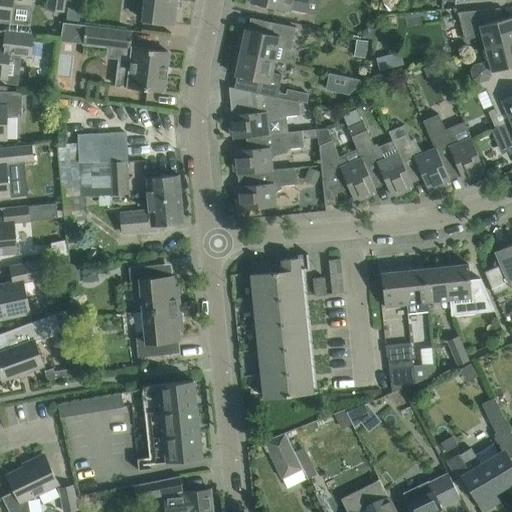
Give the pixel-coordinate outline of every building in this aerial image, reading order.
[(13,4),(30,6),(31,0),(0,0),(0,20),(11,21),(13,4)] [(65,11),(66,0),(47,0),(46,8),(65,11)] [(174,24),(177,0),(145,0),(143,20),(174,24)] [(251,0),(251,3),(290,11),(290,9),(305,12),(307,0),(251,0)] [(486,49),(511,41),(511,16),(494,22),(491,9),(458,13),(465,41),(483,36),(486,49)] [(236,51),(275,60),(278,47),(292,50),(296,27),(271,22),(269,34),(245,29),(244,35),(240,34),(236,51)] [(85,25),(83,43),(84,44),(110,47),(109,56),(118,57),(115,86),(128,87),(164,92),(169,52),(130,48),(132,31),(86,25),(85,25)] [(10,55),(31,57),(34,34),(6,31),(4,45),(0,44),(0,79),(7,80),(10,55)] [(356,39),(353,56),(365,58),(367,41),(356,39)] [(486,89),(510,81),(506,68),(511,66),(511,41),(486,49),(489,61),(484,63),(482,61),(474,64),(470,68),(472,79),(479,82),(481,90),(486,89)] [(272,73),(275,60),(236,51),(232,69),(237,70),(235,76),(256,80),(253,92),(277,98),(277,97),(278,94),(282,75),(272,73)] [(392,52),(372,58),(377,74),(397,69),(392,52)] [(438,61),(411,72),(413,76),(425,71),(428,77),(430,82),(444,76),(442,71),(438,61)] [(498,127),(511,122),(511,121),(511,86),(510,81),(486,89),(495,111),(492,112),(498,127)] [(307,103),(309,94),(287,89),(286,94),(278,92),(278,94),(277,97),(295,101),(299,101),(301,102),(307,103)] [(0,140),(7,140),(7,116),(22,116),(23,92),(0,91),(0,140)] [(253,92),(250,91),(252,113),(232,115),(232,118),(229,119),(230,135),(234,135),(234,139),(255,136),(269,134),(268,121),(284,116),(284,117),(301,115),(301,114),(308,113),(307,103),(301,102),(299,101),(277,97),(277,98),(253,92)] [(33,94),(32,101),(38,107),(46,107),(46,94),(33,94)] [(443,165),(454,160),(462,179),(466,178),(467,181),(482,174),(481,171),(485,170),(471,137),(457,143),(448,129),(445,130),(439,114),(423,121),(435,148),(443,165)] [(374,146),(367,130),(363,121),(347,127),(360,158),(361,158),(371,180),(372,180),(383,175),(391,195),(394,193),(395,196),(411,189),(410,186),(413,185),(409,175),(408,175),(398,153),(397,153),(385,159),(376,144),(374,146)] [(502,151),(511,147),(511,149),(511,121),(511,122),(511,124),(511,132),(503,137),(502,151)] [(435,148),(422,154),(414,139),(411,141),(404,125),(388,132),(397,153),(398,153),(408,175),(409,175),(420,170),(428,190),(431,188),(432,191),(448,184),(447,182),(450,180),(443,165),(435,148)] [(273,170),(272,170),(271,156),(288,152),(287,149),(304,147),(303,139),(318,137),(317,130),(317,129),(269,134),(255,136),(256,148),(235,151),(236,154),(232,154),(234,171),(237,171),(238,174),(259,172),(273,170)] [(339,157),(332,140),(327,129),(317,130),(318,137),(319,146),(323,185),(325,204),(325,205),(326,205),(326,204),(325,204),(324,185),(337,184),(346,180),(349,188),(354,199),(357,198),(358,201),(374,194),(372,191),(376,190),(375,188),(372,180),(371,180),(361,158),(360,158),(348,163),(343,158),(340,160),(339,157)] [(82,196),(82,197),(83,197),(129,194),(126,133),(79,135),(82,196)] [(24,178),(22,163),(33,161),(32,146),(0,148),(0,198),(10,198),(8,180),(24,178)] [(497,164),(486,169),(489,179),(500,174),(497,164)] [(310,166),(304,180),(316,186),(321,172),(310,166)] [(259,172),(260,184),(239,186),(239,190),(236,190),(238,207),(241,207),(241,210),(276,207),(275,192),(281,189),(281,186),(298,184),(296,167),(272,170),(273,170),(259,172)] [(149,202),(181,199),(179,175),(147,178),(149,202)] [(152,226),(183,223),(181,199),(149,202),(150,210),(123,213),(125,233),(152,230),(152,226)] [(0,254),(17,253),(17,248),(14,223),(28,221),(58,218),(56,203),(4,209),(0,209),(0,254)] [(88,227),(86,209),(64,211),(65,229),(88,227)] [(511,283),(511,281),(511,280),(511,244),(497,251),(500,259),(497,267),(485,272),(494,294),(511,286),(511,283)] [(265,399),(318,393),(318,391),(312,392),(300,270),(310,269),(308,254),(307,254),(307,257),(251,263),(252,276),(254,276),(255,284),(253,284),(255,301),(257,301),(258,309),(256,309),(257,325),(259,325),(260,334),(258,334),(260,350),(262,350),(263,358),(261,358),(262,375),(264,374),(265,383),(263,383),(265,399)] [(333,294),(344,293),(340,259),(329,260),(333,294)] [(14,282),(0,284),(0,320),(30,314),(26,296),(36,294),(33,281),(43,278),(40,260),(11,267),(14,282)] [(143,312),(180,308),(178,287),(174,287),(173,277),(165,277),(164,264),(129,267),(131,287),(140,286),(143,312)] [(446,267),(450,300),(452,316),(495,311),(481,279),(470,280),(469,264),(446,267)] [(439,301),(450,300),(446,267),(425,269),(429,311),(440,310),(439,301)] [(97,268),(82,269),(83,282),(98,281),(97,268)] [(408,313),(429,311),(425,269),(407,271),(404,271),(407,304),(408,313)] [(385,307),(407,304),(404,271),(381,273),(385,307)] [(315,296),(326,294),(325,277),(313,278),(315,296)] [(35,341),(61,332),(74,326),(73,307),(55,314),(19,327),(25,343),(0,351),(0,372),(3,381),(44,366),(35,341)] [(138,358),(139,357),(173,354),(172,341),(180,340),(178,329),(183,329),(180,308),(143,312),(145,337),(136,337),(138,358)] [(458,365),(470,360),(460,336),(448,341),(458,365)] [(399,344),(386,345),(387,352),(387,356),(388,356),(390,368),(414,365),(412,353),(411,342),(399,344)] [(433,363),(414,365),(415,382),(434,374),(433,363)] [(471,363),(459,370),(467,382),(478,376),(471,363)] [(390,368),(392,392),(415,382),(414,365),(390,368)] [(196,407),(194,381),(142,386),(145,412),(196,407)] [(59,405),(59,410),(61,418),(124,407),(122,394),(59,405)] [(511,442),(511,433),(494,398),(481,404),(503,446),(501,447),(502,448),(511,442)] [(368,405),(347,413),(352,422),(352,423),(353,425),(355,429),(361,424),(374,413),(368,405)] [(199,432),(196,407),(145,412),(148,437),(199,432)] [(352,422),(347,412),(345,409),(334,414),(340,427),(343,426),(344,427),(352,423),(352,422)] [(202,458),(199,432),(148,437),(150,457),(137,458),(139,470),(152,469),(151,464),(202,458)] [(285,433),(262,442),(262,443),(265,442),(283,478),(302,469),(307,478),(306,478),(307,479),(308,479),(294,452),(285,433)] [(493,493),(511,481),(511,464),(504,452),(500,454),(493,443),(475,454),(471,448),(449,461),(469,495),(474,492),(484,509),(498,501),(493,493)] [(303,447),(294,452),(308,479),(317,475),(303,447)] [(15,490),(2,497),(9,511),(30,511),(29,499),(59,485),(45,456),(25,466),(24,464),(23,464),(24,466),(7,475),(15,490)] [(429,480),(403,493),(408,504),(412,511),(443,511),(441,507),(460,497),(449,474),(448,472),(429,481),(429,480)] [(183,492),(180,476),(148,482),(150,496),(164,493),(164,495),(165,511),(213,511),(211,489),(183,492)] [(396,511),(382,483),(360,493),(369,511),(396,511)] [(67,511),(79,509),(77,496),(76,496),(73,484),(58,487),(63,511),(67,511)] [(96,496),(81,497),(83,511),(97,509),(96,496)]
